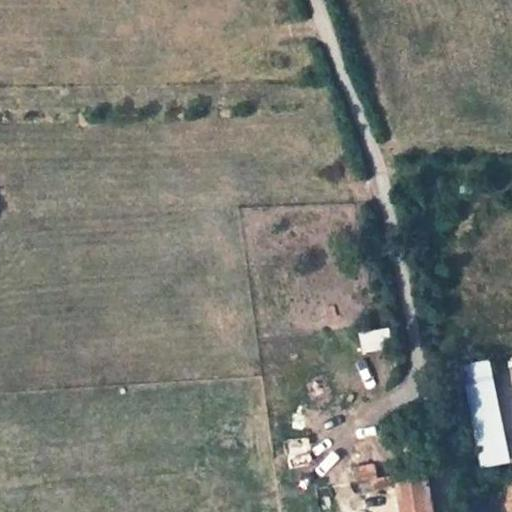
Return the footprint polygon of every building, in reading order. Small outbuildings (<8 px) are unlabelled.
[(359,332),(361,350),(400,345),(398,329),(380,332),(380,329),(359,332)] [(467,366),(484,465),(510,460),(493,362),(467,366)] [(338,409),(310,410),(311,429),(339,427),(338,409)] [(376,463),(353,467),(356,480),(380,477),(376,463)] [(380,477),(356,480),(358,493),(401,487),(404,511),(435,511),(429,470),(380,477)] [(495,511),(493,494),(476,497),(477,511),(495,511)]
